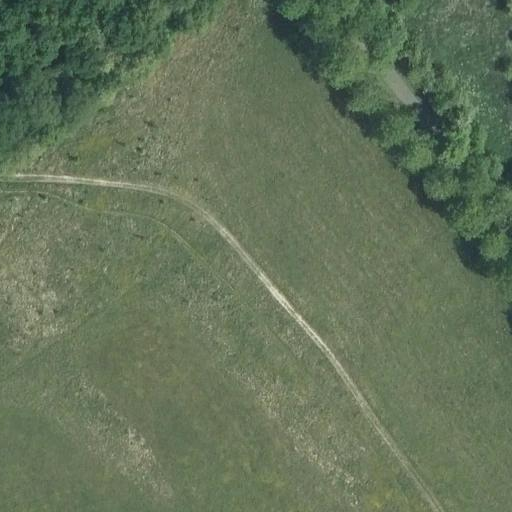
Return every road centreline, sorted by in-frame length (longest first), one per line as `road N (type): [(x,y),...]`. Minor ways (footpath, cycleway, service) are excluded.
road 1 (track): [(0,177),(147,189),(193,207),(323,350),(439,511)]
road 2 (tertiary): [(511,238),(331,0)]
